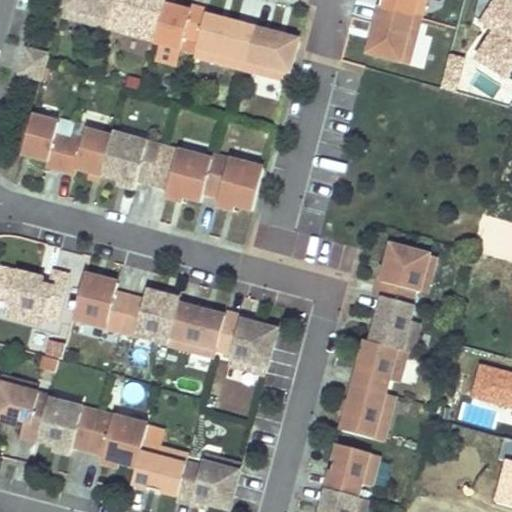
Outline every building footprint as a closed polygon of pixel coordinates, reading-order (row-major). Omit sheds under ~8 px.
[(112,21),(117,0),(67,0),(64,16),(95,24),(97,17),(112,21)] [(127,25),(133,0),(117,0),(112,21),(127,25)] [(166,6),(167,1),(164,0),(133,0),(127,25),(125,32),(156,41),(166,6)] [(425,2),(425,0),(382,0),(381,7),(413,15),(417,0),(425,2)] [(421,17),(425,2),(417,0),(413,15),(421,17)] [(507,75),(511,67),(511,1),(510,0),(480,0),(476,15),(481,18),(480,20),(493,27),(475,56),(507,75)] [(170,48),(180,9),(166,6),(156,41),(156,44),(170,48)] [(196,55),(206,16),(208,11),(193,7),(191,12),(180,9),(170,48),(196,55)] [(409,30),(413,15),(381,7),(376,22),(416,33),(416,32),(409,30)] [(416,32),(421,17),(413,15),(409,30),(416,32)] [(216,62),(226,22),(206,16),(196,55),(195,57),(216,62)] [(110,28),(112,21),(97,17),(95,24),(110,28)] [(125,32),(127,25),(112,21),(110,28),(125,32)] [(244,61),(253,29),(226,22),(216,62),(227,65),(229,57),(244,61)] [(408,64),(416,33),(376,22),(368,53),(408,64)] [(267,76),(278,35),(253,29),(244,61),(259,65),(257,73),(267,76)] [(288,82),(299,41),(278,35),(267,76),(288,82)] [(27,48),(19,77),(43,84),(51,54),(27,48)] [(454,90),(464,59),(451,55),(441,86),(454,90)] [(242,69),(244,61),(229,57),(227,65),(242,69)] [(257,73),(259,65),(244,61),(242,69),(257,73)] [(61,171),(69,140),(55,136),(59,124),(33,117),(23,155),(47,162),(46,167),(61,171)] [(95,174),(106,136),(86,131),(83,144),(69,140),(61,171),(76,175),(77,170),(95,174)] [(141,182),(152,144),(147,143),(145,148),(131,144),(132,139),(113,134),(112,138),(102,176),(101,181),(135,190),(137,181),(141,182)] [(102,176),(112,138),(106,136),(95,174),(102,176)] [(153,185),(163,147),(152,144),(141,182),(153,185)] [(185,199),(197,157),(195,156),(193,161),(178,157),(180,152),(163,147),(153,185),(168,190),(166,199),(183,204),(184,199),(185,199)] [(231,211),(242,169),(230,166),(231,160),(214,156),(213,161),(204,194),(220,198),(217,207),(231,211)] [(204,194),(213,161),(197,157),(185,199),(201,203),(204,194)] [(253,212),(264,169),(246,164),(244,170),(242,169),(231,211),(234,212),(235,207),(253,212)] [(392,246),(389,260),(395,261),(399,248),(392,246)] [(395,261),(389,260),(379,297),(383,298),(412,305),(415,291),(420,293),(424,279),(430,281),(436,258),(399,248),(395,261)] [(37,284),(38,278),(1,269),(0,272),(0,298),(10,301),(7,314),(26,319),(28,313),(44,317),(58,321),(70,277),(52,272),(49,287),(44,286),(37,284)] [(102,280),(86,275),(84,280),(101,284),(102,280)] [(420,293),(427,294),(430,281),(424,279),(420,293)] [(121,331),(131,297),(116,293),(119,284),(102,280),(101,284),(84,280),(74,319),(92,324),(93,318),(108,322),(107,327),(121,331)] [(162,301),(164,296),(148,291),(145,301),(131,297),(121,331),(137,335),(139,330),(154,334),(152,340),(169,344),(171,337),(179,305),(162,301)] [(162,301),(179,305),(182,296),(165,291),(164,296),(162,301)] [(412,305),(383,298),(371,343),(409,353),(414,354),(422,324),(413,322),(417,307),(412,305)] [(226,317),(179,305),(171,337),(186,341),(184,349),(215,357),(217,350),(226,317)] [(28,313),(26,319),(42,323),(44,317),(28,313)] [(264,327),(226,317),(217,350),(233,354),(232,358),(245,362),(243,369),(266,375),(276,338),(262,334),(264,327)] [(262,334),(276,338),(278,331),(264,327),(262,334)] [(186,341),(171,337),(169,344),(169,345),(184,349),(186,341)] [(49,338),(45,353),(63,358),(68,343),(49,338)] [(409,353),(371,343),(367,342),(355,386),(388,395),(392,380),(401,383),(409,353)] [(245,362),(232,358),(230,365),(243,369),(245,362)] [(511,375),(481,368),(473,400),(511,409),(511,375)] [(38,441),(50,399),(50,396),(35,392),(19,387),(21,381),(3,376),(0,385),(0,420),(12,424),(14,418),(21,420),(26,422),(22,437),(38,441)] [(37,385),(21,381),(19,387),(35,392),(37,385)] [(388,395),(355,386),(343,431),(386,442),(394,412),(384,409),(388,395)] [(384,409),(394,412),(398,398),(388,395),(384,409)] [(68,403),(50,399),(38,441),(57,446),(58,442),(75,446),(89,450),(99,412),(83,408),(82,413),(66,409),(68,403)] [(116,416),(99,412),(89,450),(105,454),(121,458),(120,463),(137,467),(141,453),(144,443),(149,425),(131,420),(129,426),(114,422),(116,416)] [(511,442),(504,441),(499,460),(506,462),(496,505),(511,508),(511,442)] [(57,446),(56,451),(72,455),(75,446),(58,442),(57,446)] [(159,447),(144,443),(141,453),(156,457),(159,447)] [(371,454),(340,446),(328,490),(359,498),(363,484),(373,487),(381,456),(371,454)] [(156,457),(141,453),(137,467),(133,484),(178,496),(187,463),(189,455),(159,447),(156,457)] [(103,463),(119,468),(120,463),(121,458),(105,454),(103,463)] [(203,463),(217,466),(219,459),(205,456),(203,463)] [(202,467),(187,463),(178,496),(217,506),(218,499),(232,503),(242,466),(219,459),(217,466),(203,463),(202,467)] [(355,511),(359,498),(328,490),(322,511),(355,511)] [(366,511),(369,501),(359,498),(355,511),(366,511)] [(218,499),(217,506),(230,510),(232,503),(218,499)]
